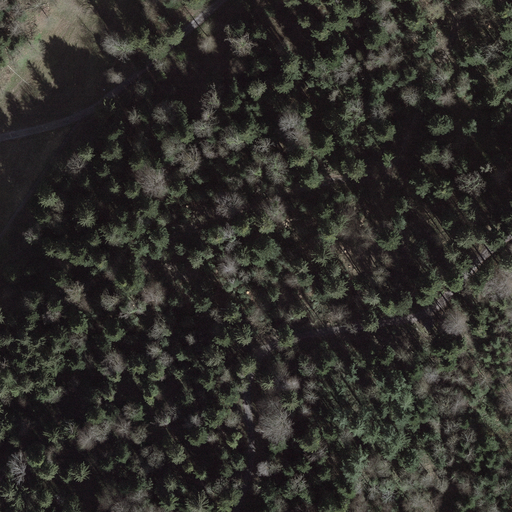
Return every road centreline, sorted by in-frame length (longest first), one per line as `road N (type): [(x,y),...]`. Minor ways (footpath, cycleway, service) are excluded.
road 1 (track): [(511,231),(428,315),(269,343),(250,371),(238,511)]
road 2 (track): [(220,0),(83,115)]
